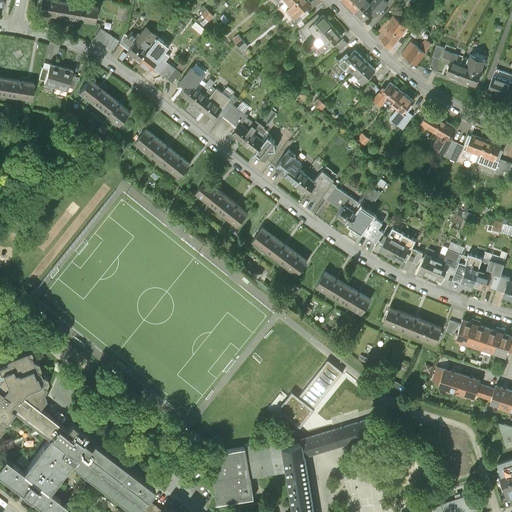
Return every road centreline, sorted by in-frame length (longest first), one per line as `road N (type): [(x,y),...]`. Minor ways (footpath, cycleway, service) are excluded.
road 1 (residential): [(511,317),(367,257),(102,57),(16,26)]
road 2 (residential): [(330,0),(425,91),(511,134)]
road 3 (residential): [(203,511),(65,408),(60,388)]
